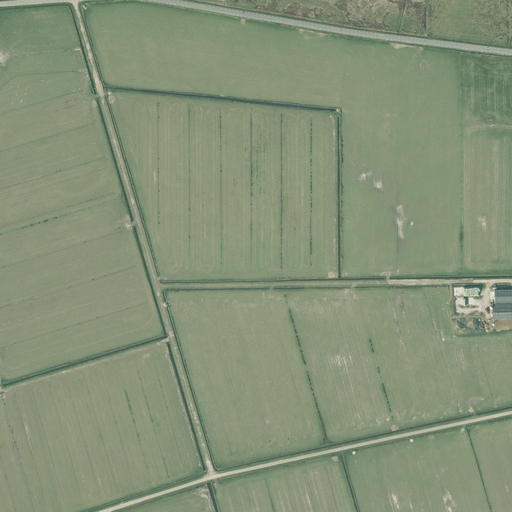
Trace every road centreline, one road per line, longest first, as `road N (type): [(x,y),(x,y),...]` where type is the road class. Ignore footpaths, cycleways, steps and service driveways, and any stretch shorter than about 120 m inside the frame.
road 1 (track): [(72,0),(211,478)]
road 2 (unclassified): [(106,511),(211,478),(511,413)]
road 3 (unclassified): [(511,52),(164,0)]
road 4 (track): [(156,286),(487,282)]
